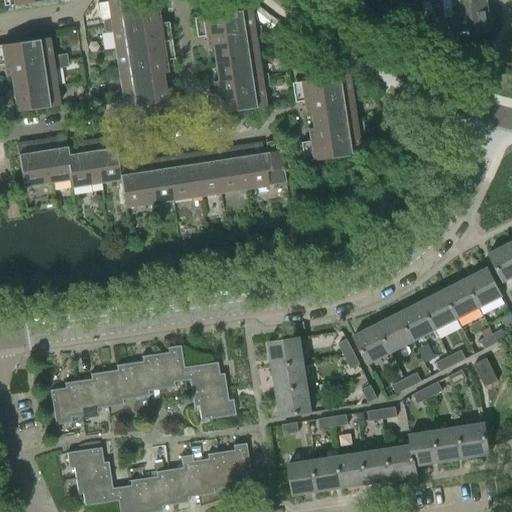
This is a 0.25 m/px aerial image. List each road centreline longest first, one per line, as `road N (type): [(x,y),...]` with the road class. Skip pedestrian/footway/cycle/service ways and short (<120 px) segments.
road 1 (residential): [(0,342),(357,288),(409,257),(444,220),(490,117)]
road 2 (residential): [(490,117),(418,83),(293,0)]
road 3 (residential): [(198,139),(178,0)]
